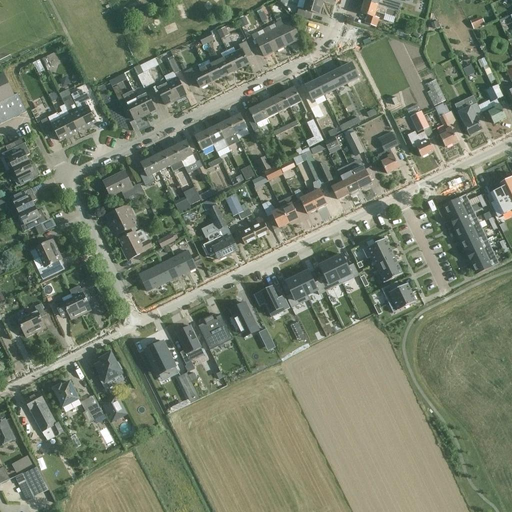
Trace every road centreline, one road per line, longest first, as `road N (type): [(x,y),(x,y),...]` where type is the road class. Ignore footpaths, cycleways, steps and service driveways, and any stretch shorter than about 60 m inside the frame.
road 1 (residential): [(66,179),(317,55),(333,39),(345,0)]
road 2 (residential): [(135,323),(399,196)]
road 3 (residential): [(135,323),(66,179)]
road 4 (residential): [(0,388),(135,323)]
road 5 (residential): [(399,196),(511,142)]
